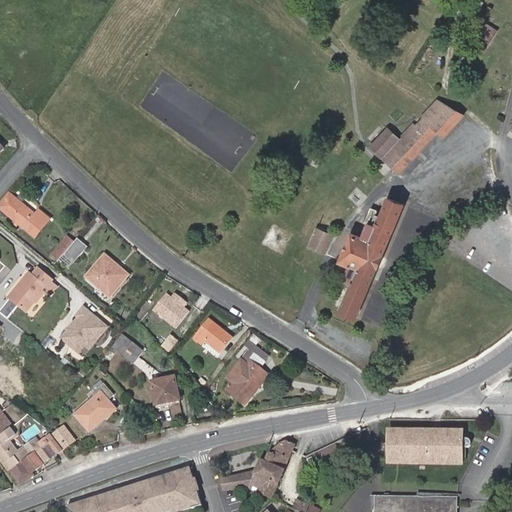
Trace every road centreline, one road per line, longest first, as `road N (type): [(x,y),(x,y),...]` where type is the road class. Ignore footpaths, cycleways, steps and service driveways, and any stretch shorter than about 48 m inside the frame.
road 1 (residential): [(369,408),(356,380),(158,250),(40,140)]
road 2 (tertiary): [(198,444),(0,509)]
road 3 (tertiary): [(369,408),(198,444)]
road 4 (tertiary): [(511,352),(437,392),(369,408)]
